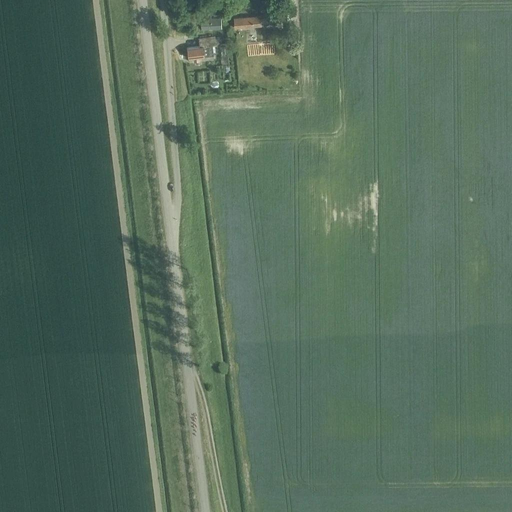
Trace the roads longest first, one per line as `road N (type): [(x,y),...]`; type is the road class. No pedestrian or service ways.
road 1 (tertiary): [(173,261),(141,0)]
road 2 (unclassified): [(173,261),(177,205),(163,0)]
road 3 (tertiary): [(204,511),(173,261)]
road 4 (track): [(222,511),(199,389),(186,367)]
